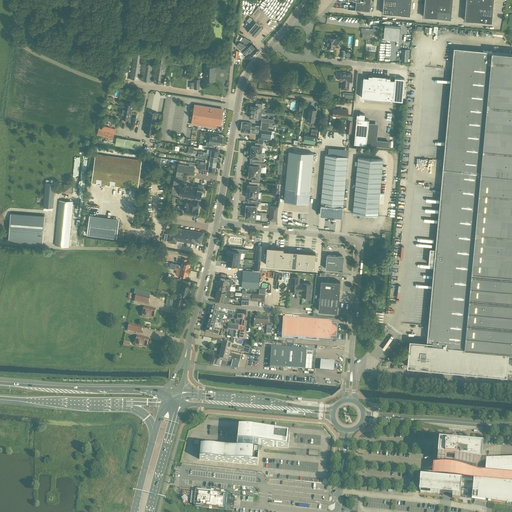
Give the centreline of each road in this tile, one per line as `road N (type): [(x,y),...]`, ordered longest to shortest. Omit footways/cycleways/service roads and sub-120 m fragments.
road 1 (unclassified): [(351,365),(359,241),(235,224)]
road 2 (track): [(208,261),(0,243)]
road 3 (unclassified): [(216,222),(239,91),(273,42)]
road 4 (motorway): [(167,392),(0,383)]
road 5 (secondary): [(177,404),(333,417)]
road 6 (secondary): [(334,409),(180,393)]
road 7 (motorway): [(0,398),(126,403)]
